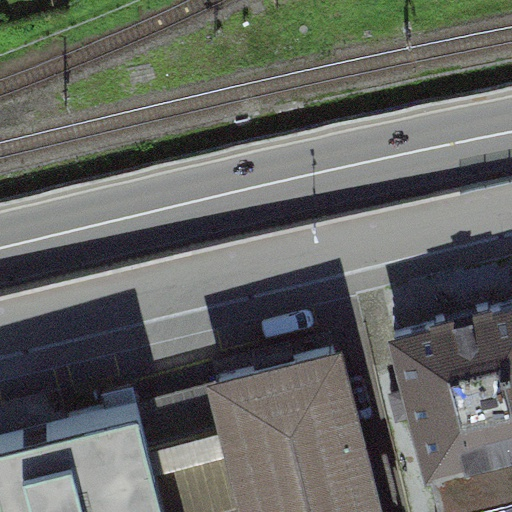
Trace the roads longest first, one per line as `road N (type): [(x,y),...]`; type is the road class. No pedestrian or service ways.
road 1 (primary): [(511,136),(0,252)]
road 2 (residential): [(0,332),(511,220)]
